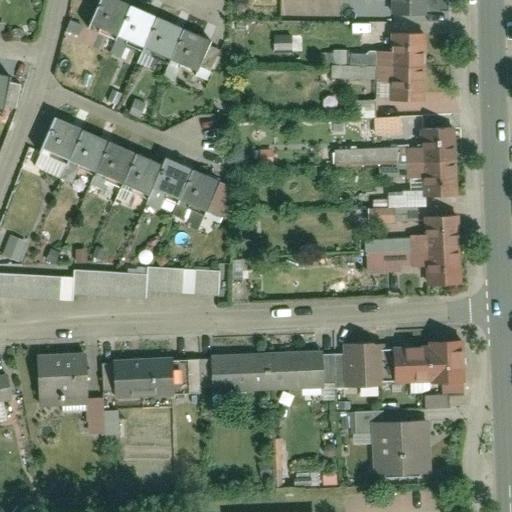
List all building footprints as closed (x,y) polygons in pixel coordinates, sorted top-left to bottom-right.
[(190,75),(206,37),(116,0),(100,0),(87,33),(190,75)] [(428,0),(394,0),(394,20),(428,20),(428,0)] [(430,108),(428,40),(392,40),(393,54),(373,54),(374,94),(394,94),(395,109),(430,108)] [(372,100),(353,101),(354,118),(373,117),(372,100)] [(371,118),(372,136),(401,134),(400,116),(371,118)] [(158,156),(154,166),(55,123),(40,156),(148,203),(154,189),(205,211),(218,182),(158,156)] [(459,203),(455,133),(417,135),(418,152),(403,153),(404,184),(418,183),(419,205),(459,203)] [(366,223),(392,222),(391,207),(417,206),(416,190),(385,191),(386,207),(365,207),(366,223)] [(414,220),(414,207),(393,208),(393,221),(414,220)] [(463,296),(460,220),(423,222),(425,246),(365,249),(367,281),(426,278),(427,298),(463,296)] [(8,234),(1,256),(19,261),(26,240),(8,234)] [(216,299),(218,272),(145,268),(144,276),(74,272),(74,279),(0,274),(0,300),(72,305),(73,299),(143,304),(144,295),(216,299)] [(374,390),(370,345),(342,347),(346,392),(374,390)] [(96,392),(94,348),(29,352),(32,396),(96,392)] [(456,389),(455,348),(393,349),(394,389),(456,389)] [(328,394),(327,356),(103,363),(105,401),(328,394)] [(0,406),(18,403),(13,379),(0,381),(0,424),(2,424),(0,411),(0,406)] [(423,395),(424,407),(446,406),(445,394),(423,395)] [(421,427),(372,424),(370,464),(419,467),(421,427)]
